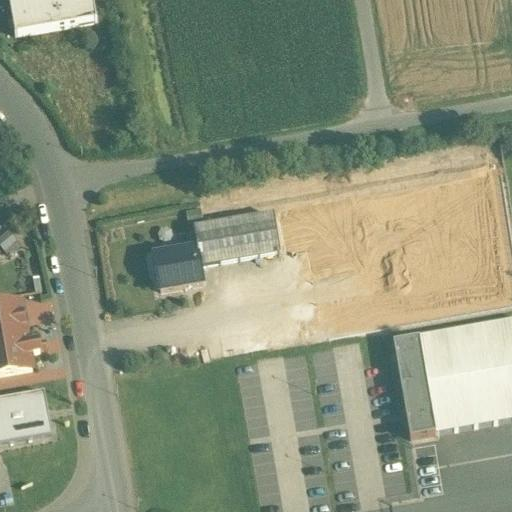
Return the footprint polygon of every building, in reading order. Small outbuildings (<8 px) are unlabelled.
[(8,0),(16,41),(97,27),(92,0),(8,0)] [(274,219),(195,233),(197,247),(198,253),(201,272),(280,258),(274,219)] [(197,247),(167,252),(168,258),(198,253),(197,247)] [(168,258),(154,260),(160,296),(204,288),(201,272),(198,253),(168,258)] [(21,306),(0,309),(0,330),(1,334),(0,334),(0,379),(33,374),(30,358),(41,356),(39,346),(29,347),(21,306)] [(511,325),(419,342),(436,438),(511,424),(511,325)] [(419,342),(394,347),(410,443),(436,438),(419,342)] [(45,396),(0,403),(0,448),(53,439),(45,396)]
